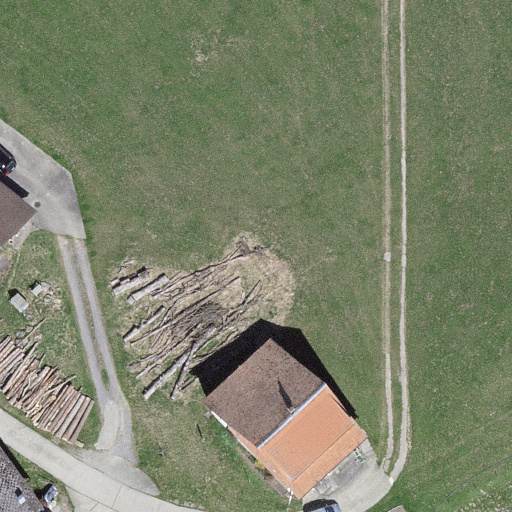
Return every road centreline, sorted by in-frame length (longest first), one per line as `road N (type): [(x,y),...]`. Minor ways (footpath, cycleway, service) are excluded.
road 1 (track): [(338,511),(378,485),(392,464),(400,405),(397,0)]
road 2 (track): [(0,430),(91,490),(143,511)]
